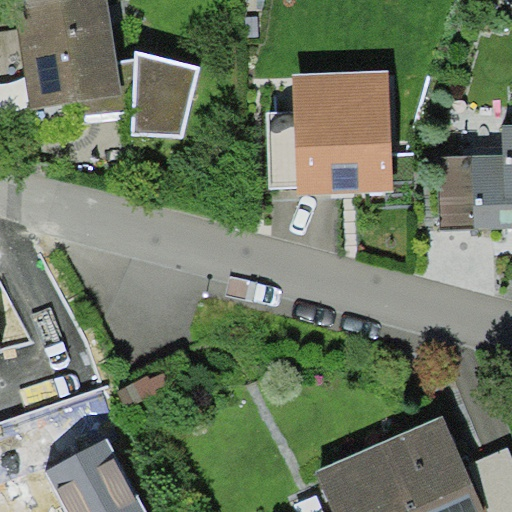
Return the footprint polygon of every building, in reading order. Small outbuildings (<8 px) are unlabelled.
[(109,0),(76,0),(16,11),(35,117),(68,111),(70,120),(135,114),(134,139),(181,141),(200,77),(136,59),(136,67),(120,67),(109,0)] [(337,119),(272,121),(275,186),(387,185),(384,88),(336,87),(337,119)] [(506,161),(441,162),(443,227),(511,226),(511,128),(505,129),(506,161)] [(445,414),(306,475),(322,511),(511,511),(511,473),(504,456),(470,471),(445,414)] [(147,511),(107,438),(44,468),(65,511),(147,511)]
